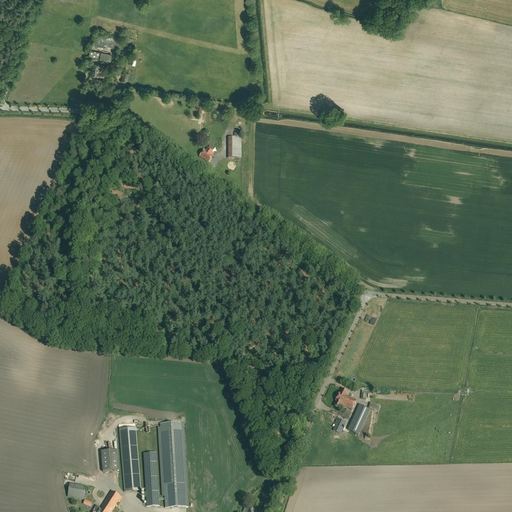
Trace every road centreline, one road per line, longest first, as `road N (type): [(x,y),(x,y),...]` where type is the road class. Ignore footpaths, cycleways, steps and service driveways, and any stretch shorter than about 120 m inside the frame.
road 1 (unclassified): [(368,293),(124,119),(0,107)]
road 2 (unclassified): [(277,511),(368,293)]
road 3 (unclassified): [(511,305),(368,293)]
